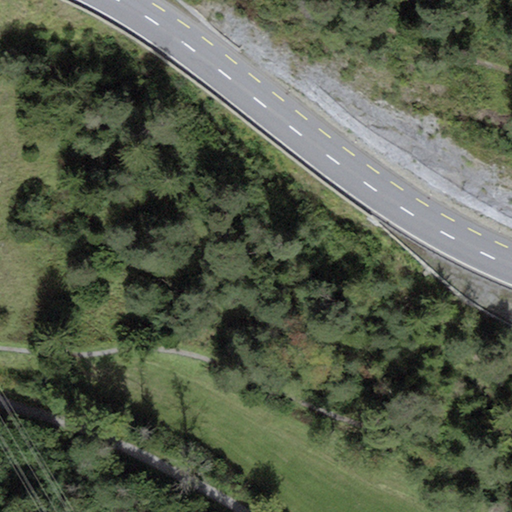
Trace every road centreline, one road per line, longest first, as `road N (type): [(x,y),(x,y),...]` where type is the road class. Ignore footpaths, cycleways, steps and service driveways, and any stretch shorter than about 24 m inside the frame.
road 1 (primary): [(511,268),(339,165),(193,49),(114,0)]
road 2 (track): [(0,398),(80,426),(245,511)]
road 3 (track): [(511,77),(428,41),(382,0)]
